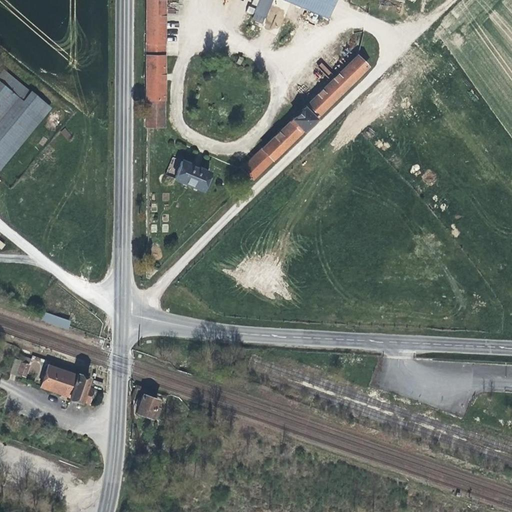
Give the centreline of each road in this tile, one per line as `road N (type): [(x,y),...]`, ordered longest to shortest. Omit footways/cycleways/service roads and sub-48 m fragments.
road 1 (track): [(0,224),(122,314),(448,0)]
road 2 (tertiary): [(122,314),(258,335),(511,347)]
road 3 (secondary): [(122,314),(123,0)]
road 4 (secondary): [(105,511),(122,314)]
